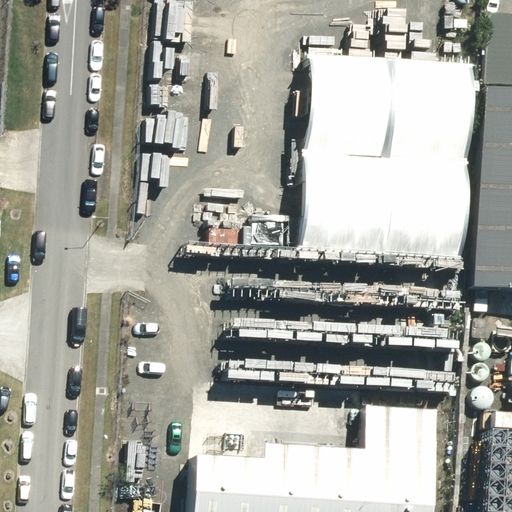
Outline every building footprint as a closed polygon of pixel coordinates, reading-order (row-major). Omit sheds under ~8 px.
[(478,43),(321,35),(311,232),(469,240),(478,43)] [(511,82),(493,82),(486,277),(511,278),(511,82)] [(176,249),(175,265),(211,267),(212,251),(176,249)] [(166,321),(147,321),(145,361),(165,361),(166,321)] [(330,377),(290,375),(289,414),(329,415),(330,377)] [(169,441),(171,422),(162,421),(163,404),(144,403),(141,458),(160,459),(161,441),(169,441)] [(360,410),(357,469),(190,460),(187,511),(432,511),(438,414),(360,410)]
